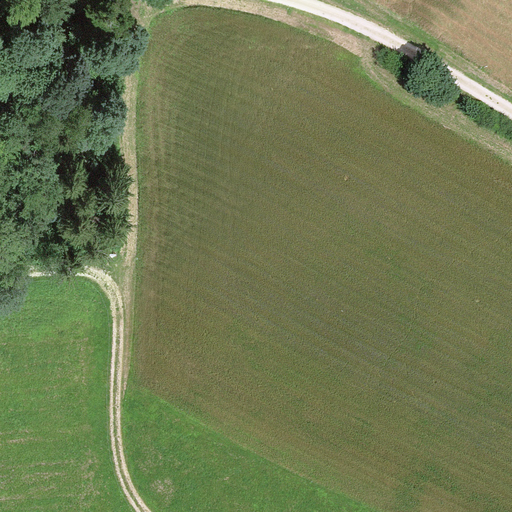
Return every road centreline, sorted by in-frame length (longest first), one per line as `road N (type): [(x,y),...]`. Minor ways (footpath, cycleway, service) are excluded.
road 1 (track): [(145,511),(117,464),(113,309),(105,285),(79,269),(0,276)]
road 2 (track): [(296,0),(357,20),(511,113)]
